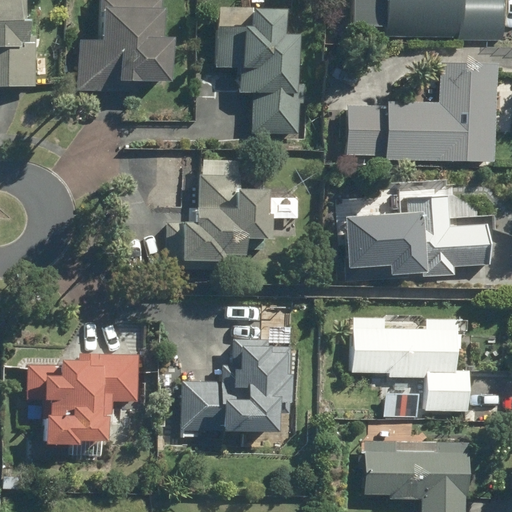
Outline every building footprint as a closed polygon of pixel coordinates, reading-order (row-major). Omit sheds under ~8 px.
[(0,0),(0,86),(36,88),(37,50),(32,50),(34,16),(21,16),(22,6),(27,6),(27,0),(0,0)] [(99,0),(99,37),(80,36),(78,90),(129,91),(130,77),(174,79),(175,35),(166,35),(167,0),(99,0)] [(385,0),(383,34),(390,34),(503,42),(505,0),(385,0)] [(287,7),(219,5),(217,67),(240,67),(240,92),(252,93),(251,133),(300,135),(303,33),(286,32),(287,7)] [(494,161),(498,64),(441,62),(439,109),(343,105),(342,156),(494,161)] [(165,220),(162,267),(218,271),(218,260),(229,261),(229,254),(251,255),(252,237),(275,239),(276,213),(272,213),(274,186),(240,184),(241,162),(201,160),(198,210),(186,209),(185,221),(165,220)] [(492,226),(448,224),(449,197),(410,196),(409,220),(362,219),(361,261),(384,262),(384,269),(422,270),(422,275),(454,276),(455,264),(491,265),(492,226)] [(459,333),(351,327),(348,373),(426,377),(424,410),(468,413),(471,372),(457,371),(459,333)] [(171,420),(180,420),(180,429),(280,431),(280,402),(295,402),(295,374),(290,374),(290,344),(233,343),(233,364),(222,364),(221,382),(181,381),(181,401),(171,401),(171,420)] [(139,353),(81,350),(80,358),(62,357),(62,367),(27,365),(24,417),(43,418),(42,443),(82,446),(82,437),(108,439),(110,402),(137,404),(139,353)] [(413,387),(393,386),(392,415),(411,416),(413,387)] [(468,511),(471,444),(368,441),(367,494),(390,494),(390,500),(421,501),(420,511),(468,511)]
